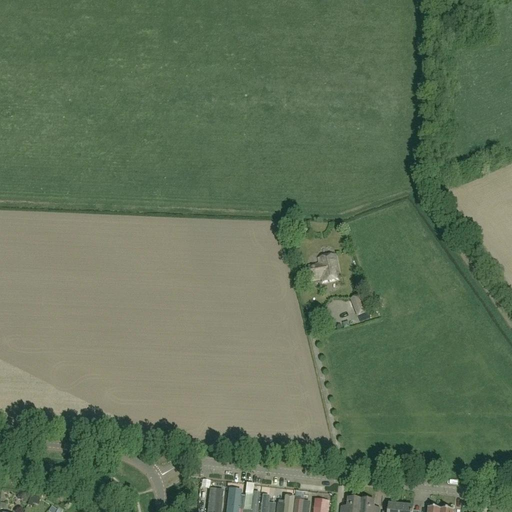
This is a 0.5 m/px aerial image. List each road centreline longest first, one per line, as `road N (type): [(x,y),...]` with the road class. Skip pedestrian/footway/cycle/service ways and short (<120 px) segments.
road 1 (residential): [(511,497),(194,461),(154,478)]
road 2 (track): [(511,325),(420,184),(431,0)]
road 3 (tertiary): [(154,478),(118,453),(0,440)]
